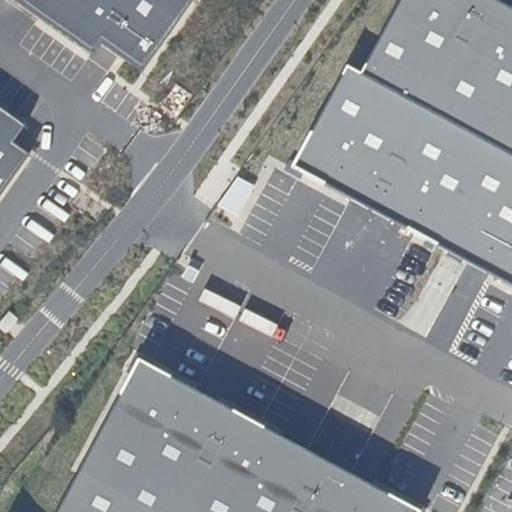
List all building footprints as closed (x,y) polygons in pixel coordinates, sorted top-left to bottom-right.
[(22,0),(98,53),(106,40),(148,70),(197,0),(22,0)] [(511,9),(494,0),(408,0),(368,77),(511,154),(511,9)] [(355,70),(301,168),(511,282),(511,154),(368,77),(355,70)] [(163,102),(175,110),(187,92),(175,84),(163,102)] [(0,202),(32,157),(16,145),(27,129),(0,109),(0,202)] [(220,209),(240,219),(255,186),(235,177),(220,209)] [(402,511),(146,373),(70,511),(402,511)]
